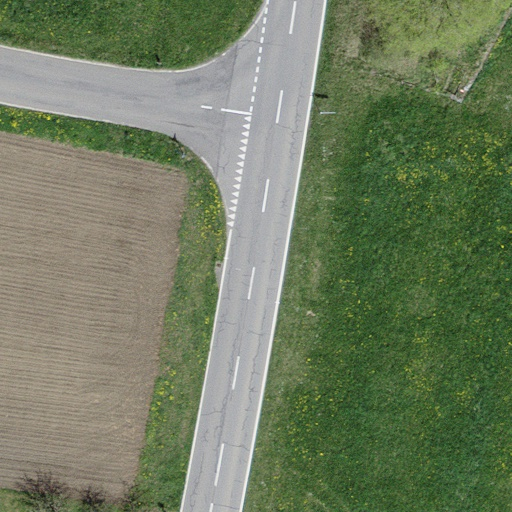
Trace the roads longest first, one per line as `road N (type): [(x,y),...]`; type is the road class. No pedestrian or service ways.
road 1 (tertiary): [(209,511),(276,120)]
road 2 (unclassified): [(0,83),(276,120)]
road 3 (tertiary): [(276,120),(294,0)]
